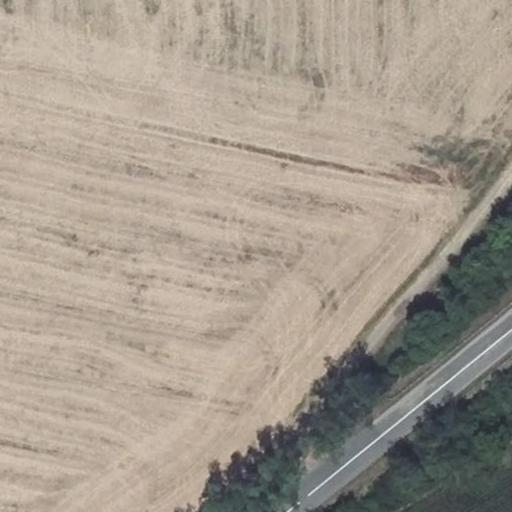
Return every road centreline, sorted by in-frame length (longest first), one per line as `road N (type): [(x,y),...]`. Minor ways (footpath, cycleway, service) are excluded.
road 1 (track): [(318,482),(301,437),(334,379),(381,335),(511,173)]
road 2 (unclassified): [(284,511),(511,324)]
